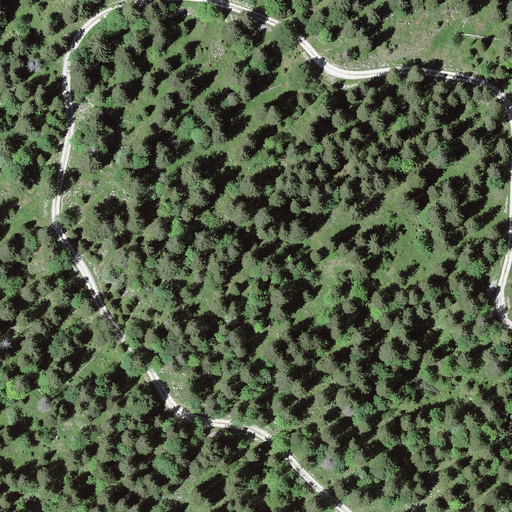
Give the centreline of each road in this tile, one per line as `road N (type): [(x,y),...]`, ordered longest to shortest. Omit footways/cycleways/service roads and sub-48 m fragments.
road 1 (track): [(156,0),(105,13),(71,50),(59,231),(102,310),(175,408),(262,433),(346,511)]
road 2 (track): [(511,116),(498,93),(471,79),(341,73),(283,27),(207,0)]
